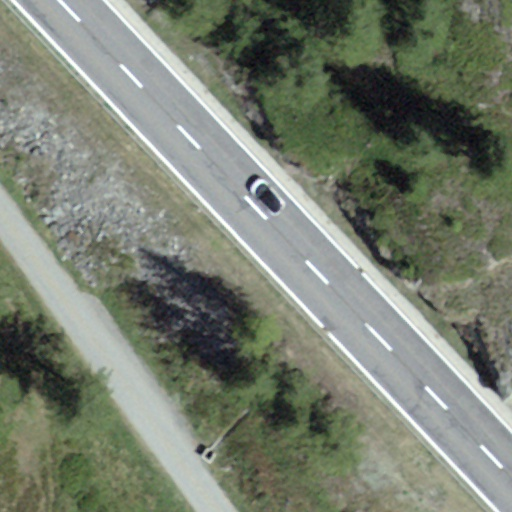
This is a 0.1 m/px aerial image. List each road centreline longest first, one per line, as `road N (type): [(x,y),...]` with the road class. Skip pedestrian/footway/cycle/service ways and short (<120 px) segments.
road 1 (primary): [(58,0),(511,478)]
road 2 (residential): [(0,204),(214,511)]
